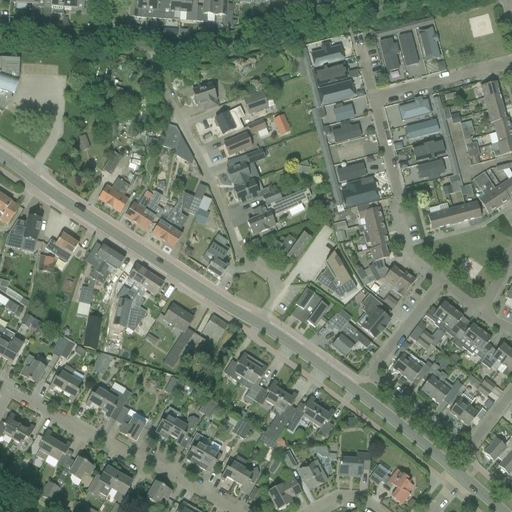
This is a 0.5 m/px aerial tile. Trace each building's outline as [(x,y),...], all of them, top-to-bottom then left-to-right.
[(10,0),(10,4),(15,4),(17,4),(17,10),(26,10),(27,4),(27,0),(10,0)] [(32,10),(38,10),(38,8),(44,9),(44,0),(27,0),(27,4),(32,5),(32,10)] [(63,15),(64,9),(64,0),(44,0),(44,9),(43,11),(50,12),(50,15),(63,15)] [(70,13),(83,14),(84,5),(84,0),(64,0),(64,9),(71,9),(70,13)] [(130,18),(146,19),(147,11),(147,0),(137,0),(137,3),(131,2),(130,18)] [(147,0),(147,11),(153,11),(152,19),(163,20),(164,4),(158,4),(158,2),(158,0),(147,0)] [(164,4),(163,20),(170,21),(170,18),(174,18),(174,13),(180,13),(181,0),(170,0),(170,5),(164,4)] [(180,21),(196,22),(196,17),(197,7),(191,6),(191,0),(181,0),(180,13),(180,19),(180,21)] [(196,17),(196,22),(207,23),(207,15),(214,16),(215,0),(203,0),(203,7),(197,7),(196,17)] [(215,0),(214,16),(221,16),(220,26),(224,26),(224,28),(231,28),(232,22),(232,12),(227,12),(227,5),(227,0),(215,0)] [(9,26),(25,28),(26,21),(20,21),(20,19),(9,18),(9,26)] [(374,34),(376,40),(434,25),(432,19),(416,23),(415,23),(396,29),(374,34)] [(127,34),(133,35),(133,25),(126,25),(125,33),(127,34)] [(431,30),(415,34),(423,65),(439,61),(435,45),(438,45),(436,37),(433,38),(431,30)] [(410,36),(396,39),(404,71),(418,67),(410,36)] [(390,41),(376,45),(385,76),(398,72),(394,58),(399,57),(396,45),(392,46),(390,41)] [(320,53),(309,55),(313,71),(342,63),(338,48),(329,50),(328,45),(318,48),(320,53)] [(301,58),(304,71),(305,71),(311,69),(305,50),(300,52),(301,58)] [(0,112),(2,114),(12,98),(11,98),(12,93),(14,94),(18,82),(16,82),(17,78),(19,78),(20,59),(0,58),(0,112)] [(301,58),(295,60),(299,78),(306,76),(304,71),(301,58)] [(129,61),(128,67),(137,69),(139,63),(129,61)] [(306,76),(310,90),(316,88),(311,69),(305,71),(304,71),(306,76)] [(321,75),(314,77),(317,89),(343,82),(340,70),(325,74),(324,71),(320,72),(321,75)] [(481,87),(484,99),(499,95),(496,83),(481,87)] [(349,84),(317,92),(321,107),(353,99),(349,84)] [(202,88),(193,91),(195,99),(193,100),(196,106),(198,106),(198,107),(203,105),(205,111),(215,108),(218,107),(215,101),(216,100),(211,85),(202,88)] [(314,110),(321,108),(316,88),(310,90),(313,103),(314,110)] [(242,99),(248,115),(274,106),(268,91),(262,93),(262,92),(242,99)] [(484,99),(487,111),(502,107),(499,95),(484,99)] [(439,98),(433,100),(435,108),(437,116),(438,119),(443,118),(444,117),(442,110),(439,98)] [(395,107),(400,124),(430,116),(426,99),(395,107)] [(333,111),(331,112),(334,124),(354,119),(351,107),(342,109),(341,106),(332,108),(333,111)] [(487,111),(490,122),(505,118),(502,107),(487,111)] [(215,120),(214,123),(216,129),(220,129),(223,136),(232,131),(235,130),(236,132),(242,129),(238,120),(244,118),(239,108),(227,113),(224,115),(215,119),(215,120)] [(313,119),(316,130),(322,128),(319,120),(325,118),(323,108),(321,108),(314,110),(311,111),(313,119)] [(451,119),(452,125),(461,123),(458,115),(450,117),(448,108),(442,110),(444,117),(443,118),(444,121),(451,119)] [(276,119),(273,120),(277,131),(280,130),(282,135),(290,132),(284,116),(276,119)] [(441,130),(443,138),(448,137),(449,137),(446,128),(444,121),(443,118),(438,119),(441,130)] [(493,123),(495,133),(511,129),(508,119),(505,120),(505,118),(490,122),(490,124),(493,123)] [(262,121),(248,127),(251,135),(257,133),(265,129),(266,129),(262,121)] [(435,122),(404,131),(407,142),(439,134),(435,122)] [(338,126),(339,131),(331,133),(334,145),(360,138),(357,127),(349,129),(348,124),(338,126)] [(161,148),(176,152),(180,135),(176,128),(168,126),(161,148)] [(316,130),(321,150),(321,149),(327,148),(324,137),(330,135),(328,127),(322,128),(316,130)] [(367,129),(366,132),(366,135),(369,136),(372,136),(374,133),(373,130),(370,128),(367,129)] [(491,146),(491,147),(496,145),(511,141),(511,134),(511,129),(495,133),(498,144),(491,146)] [(175,156),(181,160),(187,156),(190,154),(182,140),(181,138),(180,135),(176,152),(175,156)] [(224,144),(229,157),(238,153),(252,147),(247,135),(233,141),(224,144)] [(85,136),(76,139),(79,148),(88,144),(85,136)] [(135,145),(145,146),(146,137),(136,136),(135,145)] [(446,149),(448,158),(454,156),(453,152),(451,147),(449,137),(448,137),(443,138),(446,149)] [(146,148),(157,149),(159,140),(148,139),(146,148)] [(498,150),(493,152),(494,158),(507,155),(511,153),(511,141),(496,145),(498,150)] [(421,150),(410,154),(412,164),(441,156),(439,146),(431,148),(430,145),(420,148),(421,150)] [(246,156),(249,165),(265,159),(262,151),(246,156)] [(102,171),(111,176),(122,158),(114,153),(102,171)] [(323,157),(326,169),(332,167),(329,156),(323,157)] [(451,168),(453,177),(459,175),(456,167),(454,156),(448,158),(451,168)] [(477,156),(470,158),(472,165),(479,163),(477,156)] [(297,173),(308,175),(310,169),(306,161),(299,164),(297,173)] [(440,162),(415,169),(419,183),(426,181),(427,184),(437,181),(436,177),(444,175),(440,162)] [(228,175),(226,175),(229,182),(231,181),(232,184),(233,183),(235,189),(252,183),(251,182),(249,178),(251,177),(245,164),(227,172),(228,175)] [(362,166),(335,173),(338,185),(365,178),(362,166)] [(328,176),(331,188),(337,187),(334,175),(328,176)] [(446,188),(448,196),(452,195),(460,192),(460,189),(462,188),(459,175),(453,177),(448,178),(450,186),(446,188)] [(132,182),(130,185),(136,188),(140,180),(134,177),(132,182)] [(98,200),(109,207),(124,183),(118,179),(117,181),(111,190),(107,187),(98,200)] [(235,193),(233,194),(235,200),(237,199),(238,203),(241,202),(242,205),(257,199),(262,197),(266,206),(280,200),(282,199),(278,191),(270,194),(268,189),(262,191),(258,179),(253,181),(254,182),(252,183),(235,189),(233,190),(235,193)] [(371,180),(344,188),(345,192),(340,194),(345,210),(377,201),(371,180)] [(498,188),(508,202),(510,201),(509,199),(511,197),(511,187),(508,181),(498,188)] [(109,207),(120,214),(129,201),(123,198),(130,187),(124,183),(109,207)] [(491,185),(485,189),(498,208),(508,202),(498,188),(495,190),(491,185)] [(258,218),(247,223),(253,236),(259,234),(269,230),(269,229),(275,227),(272,220),(283,215),(283,214),(307,202),(306,199),(311,197),(308,189),(281,201),(280,200),(266,206),(264,207),(252,212),(252,213),(256,212),(258,218)] [(479,201),(488,215),(498,208),(485,189),(481,192),(484,197),(479,201)] [(136,224),(147,232),(155,218),(151,216),(160,201),(162,197),(154,192),(154,193),(153,197),(153,198),(150,202),(136,224)] [(146,193),(143,198),(150,202),(153,198),(153,197),(146,193)] [(333,196),(336,208),(342,206),(339,194),(333,196)] [(0,218),(0,221),(7,226),(19,208),(0,195),(0,213),(2,215),(0,218)] [(131,209),(125,217),(136,224),(150,202),(143,198),(138,207),(134,204),(131,209)] [(187,214),(195,217),(201,201),(194,198),(187,214)] [(327,202),(324,210),(331,212),(333,204),(327,202)] [(157,226),(152,235),(163,242),(177,220),(178,220),(181,215),(182,206),(178,203),(174,210),(165,224),(160,221),(157,226)] [(464,206),(468,222),(481,218),(477,203),(464,206)] [(364,220),(366,226),(382,221),(379,209),(369,211),(368,205),(356,208),(360,221),(364,220)] [(452,210),(456,225),(468,222),(464,206),(452,210)] [(199,210),(195,220),(202,222),(206,213),(199,210)] [(440,213),(444,228),(456,225),(452,210),(440,213)] [(427,216),(431,231),(444,228),(440,213),(427,216)] [(8,236),(5,247),(21,250),(23,239),(36,242),(36,240),(38,236),(37,236),(41,220),(36,219),(37,217),(31,215),(31,217),(31,218),(28,217),(26,224),(17,222),(8,236)] [(163,242),(173,249),(182,236),(179,233),(188,219),(181,215),(178,220),(177,220),(163,242)] [(363,233),(364,239),(385,233),(382,221),(366,226),(367,232),(363,233)] [(333,225),(335,233),(347,230),(345,222),(333,225)] [(343,231),(336,233),(338,243),(346,241),(343,231)] [(287,257),(294,263),(311,239),(303,233),(297,242),(288,236),(285,240),(281,238),(278,243),(274,241),(266,253),(273,258),(276,255),(282,260),(285,260),(287,257)] [(370,250),(389,245),(385,233),(364,239),(366,245),(371,244),(372,250),(370,250)] [(51,240),(45,249),(46,250),(55,256),(56,257),(67,264),(71,257),(71,256),(72,254),(78,245),(62,235),(56,244),(51,240)] [(212,262),(207,271),(220,279),(228,266),(221,262),(229,251),(223,247),(226,242),(219,238),(217,236),(208,250),(210,252),(216,256),(212,262)] [(82,288),(78,304),(90,307),(95,281),(99,275),(114,252),(104,245),(98,253),(95,258),(96,259),(100,261),(95,269),(89,277),(90,278),(88,289),(82,288)] [(389,245),(370,250),(374,263),(372,266),(376,273),(384,268),(383,260),(389,259),(386,247),(389,246),(389,245)] [(95,281),(102,285),(102,286),(110,274),(113,276),(118,269),(125,258),(114,252),(99,275),(95,281)] [(321,274),(316,282),(340,299),(344,296),(343,295),(346,294),(346,295),(356,289),(334,252),(324,265),(327,269),(322,275),(321,274)] [(45,258),(42,272),(51,274),(54,260),(53,259),(45,258)] [(131,274),(128,279),(135,284),(129,293),(136,297),(150,275),(136,266),(131,274)] [(361,281),(365,287),(375,281),(376,282),(380,280),(383,280),(394,288),(405,273),(403,275),(393,268),(390,272),(384,268),(376,273),(372,275),(361,281)] [(397,294),(402,298),(415,281),(405,273),(394,288),(395,287),(400,290),(397,294)] [(132,304),(134,305),(139,308),(144,301),(141,299),(147,291),(155,297),(158,292),(163,284),(150,275),(136,297),(132,302),(132,304)] [(1,281),(0,286),(0,291),(6,295),(9,283),(1,281)] [(307,323),(314,328),(328,308),(313,297),(314,295),(307,290),(295,306),(298,308),(294,314),(298,317),(297,319),(306,325),(307,323)] [(378,312),(382,307),(369,295),(364,301),(368,304),(362,311),(370,318),(361,328),(375,339),(380,333),(381,333),(385,328),(384,328),(390,322),(378,312)] [(385,304),(393,310),(397,304),(389,298),(388,297),(383,302),(385,304)] [(26,301),(24,300),(22,299),(19,303),(19,304),(28,309),(29,303),(26,301)] [(4,308),(14,314),(18,307),(9,301),(4,308)] [(434,326),(438,329),(442,324),(453,310),(444,303),(437,312),(432,308),(425,317),(435,324),(434,326)] [(130,312),(126,328),(133,333),(146,313),(139,308),(134,305),(131,310),(130,309),(130,312)] [(163,320),(184,333),(187,328),(193,319),(173,306),(167,315),(163,320)] [(14,314),(19,318),(24,310),(18,307),(14,314)] [(446,333),(453,339),(461,329),(457,325),(462,318),(453,310),(442,324),(438,329),(437,330),(444,336),(446,333)] [(331,347),(344,358),(363,336),(337,315),(325,325),(331,332),(334,329),(342,335),(338,339),(331,347)] [(25,318),(21,325),(23,326),(27,329),(30,325),(33,319),(27,316),(25,318)] [(207,325),(202,333),(210,338),(213,334),(220,338),(222,335),(228,326),(213,316),(207,325)] [(101,320),(88,317),(82,349),(96,351),(101,320)] [(453,339),(450,343),(458,349),(461,345),(463,346),(463,349),(466,352),(481,332),(480,332),(482,330),(474,325),(473,326),(472,325),(466,332),(461,329),(453,339)] [(0,357),(2,358),(14,338),(15,336),(10,333),(5,330),(0,338),(0,357)] [(481,332),(466,352),(472,356),(473,354),(482,361),(489,351),(485,348),(487,345),(491,340),(490,339),(491,338),(484,331),(483,333),(481,332)] [(434,340),(424,332),(420,338),(430,346),(434,340)] [(185,348),(198,356),(207,342),(194,334),(185,346),(186,346),(185,348)] [(6,365),(10,367),(15,359),(24,343),(14,338),(2,358),(8,362),(6,365)] [(426,351),(430,346),(420,338),(416,343),(426,351)] [(54,354),(60,357),(68,343),(63,340),(54,354)] [(178,341),(167,358),(176,364),(179,360),(181,361),(183,356),(185,348),(186,346),(185,346),(178,341)] [(60,357),(66,361),(74,347),(68,343),(60,357)] [(480,363),(490,371),(497,362),(501,365),(511,352),(502,344),(496,352),(491,349),(489,351),(482,361),(480,363)] [(185,348),(183,356),(186,358),(187,357),(194,362),(198,356),(185,348)] [(398,361),(392,369),(401,376),(415,359),(401,348),(393,357),(398,361)] [(503,373),(507,377),(511,371),(511,352),(501,365),(497,371),(502,375),(503,373)] [(231,380),(241,385),(244,380),(256,362),(244,354),(237,365),(232,362),(224,374),(232,379),(231,380)] [(24,367),(19,375),(33,383),(35,379),(39,381),(41,377),(46,369),(40,365),(35,362),(36,360),(29,356),(22,366),(24,367)] [(100,356),(91,370),(97,373),(101,366),(105,360),(100,356)] [(415,359),(401,376),(411,384),(417,376),(421,380),(429,370),(415,359)] [(105,360),(101,366),(107,370),(108,367),(111,363),(105,360)] [(244,380),(253,386),(258,379),(260,380),(267,369),(256,362),(244,380)] [(420,391),(430,399),(443,381),(446,377),(441,373),(440,375),(436,372),(439,368),(434,364),(432,366),(429,370),(421,380),(426,384),(420,391)] [(55,388),(63,393),(74,372),(75,371),(65,366),(57,380),(55,378),(53,381),(48,390),(52,392),(55,388)] [(68,401),(72,404),(77,395),(79,392),(76,391),(81,383),(80,383),(83,377),(74,372),(63,393),(70,397),(68,401)] [(471,386),(475,381),(470,376),(465,382),(471,386)] [(164,392),(170,395),(178,382),(172,378),(164,392)] [(481,385),(491,393),(495,387),(485,380),(481,385)] [(260,392),(254,402),(259,405),(262,400),(265,402),(274,407),(283,393),(275,388),(278,384),(274,381),(268,390),(267,392),(266,392),(264,395),(260,392)] [(170,395),(175,399),(183,385),(178,382),(170,395)] [(440,385),(430,399),(439,406),(445,398),(450,402),(461,388),(462,387),(457,383),(453,388),(448,384),(445,389),(440,385)] [(477,391),(486,399),(491,393),(481,385),(477,391)] [(243,401),(251,406),(254,402),(260,392),(262,389),(256,386),(251,395),(248,393),(244,399),(243,401)] [(91,404),(99,409),(109,393),(101,388),(100,390),(98,389),(94,396),(91,395),(89,398),(84,406),(89,409),(91,404)] [(458,421),(474,400),(465,393),(463,396),(461,394),(464,390),(461,388),(450,402),(455,405),(449,413),(458,421)] [(104,418),(109,420),(114,412),(115,409),(117,407),(122,410),(131,394),(125,391),(122,396),(119,394),(111,389),(109,393),(99,409),(107,414),(104,418)] [(265,435),(276,442),(287,423),(295,410),(291,407),(297,396),(293,394),(291,398),(283,393),(274,407),(271,412),(277,416),(265,435)] [(295,410),(287,423),(296,429),(302,418),(311,424),(320,409),(312,404),(315,400),(311,398),(304,408),(299,405),(295,410)] [(198,413),(204,417),(212,403),(206,399),(198,413)] [(204,417),(209,420),(217,406),(212,403),(204,417)] [(458,421),(468,428),(481,410),(477,407),(473,411),(469,407),(458,421)] [(320,409),(311,424),(321,430),(323,426),(325,428),(327,424),(329,422),(330,420),(334,412),(330,410),(328,414),(320,409)] [(161,422),(155,433),(167,440),(169,436),(178,422),(169,416),(170,414),(166,411),(159,422),(160,422),(161,422)] [(4,436),(12,440),(20,426),(12,421),(15,417),(10,414),(5,424),(1,422),(0,424),(0,438),(3,437),(4,436)] [(123,425),(118,433),(131,441),(134,436),(138,438),(140,434),(145,426),(127,416),(126,415),(121,423),(123,424),(123,425)] [(175,445),(179,447),(184,439),(185,436),(187,437),(190,430),(193,430),(198,421),(193,417),(188,419),(185,426),(178,422),(169,436),(177,441),(175,445)] [(232,434),(238,438),(246,424),(242,421),(240,420),(232,434)] [(238,438),(243,441),(251,427),(246,424),(238,438)] [(20,447),(23,452),(27,449),(33,440),(29,438),(35,428),(30,426),(28,430),(20,426),(12,440),(21,446),(20,447)] [(36,457),(45,462),(48,457),(57,442),(49,438),(51,433),(47,431),(42,440),(40,443),(43,444),(39,451),(36,457)] [(319,431),(316,434),(324,440),(327,436),(319,431)] [(185,460),(197,467),(208,448),(200,443),(202,438),(196,434),(189,447),(192,449),(185,460)] [(492,434),(487,439),(492,443),(496,438),(492,434)] [(263,435),(258,442),(275,452),(277,448),(275,442),(263,435)] [(490,459),(493,462),(499,456),(504,460),(511,453),(511,451),(511,437),(504,446),(496,439),(483,453),(486,456),(486,457),(489,460),(490,459)] [(48,457),(57,462),(62,455),(64,457),(71,445),(67,443),(64,447),(57,442),(48,457)] [(208,448),(197,467),(209,474),(214,466),(216,463),(217,464),(221,456),(220,455),(218,454),(209,448),(208,448)] [(327,452),(326,448),(314,448),(315,450),(317,455),(318,456),(322,459),(328,459),(329,459),(328,455),(327,452)] [(285,464),(294,480),(294,479),(290,472),(297,468),(289,452),(282,456),(286,464),(285,464)] [(504,460),(498,466),(501,469),(500,470),(504,474),(505,473),(508,476),(511,471),(511,453),(504,460)] [(339,477),(361,478),(361,470),(369,471),(370,456),(356,455),(356,461),(340,460),(339,477)] [(234,483),(243,468),(246,462),(237,457),(234,463),(230,461),(225,469),(226,469),(220,480),(224,483),(226,478),(234,483)] [(73,467),(68,475),(81,482),(85,474),(90,477),(95,468),(81,460),(78,464),(75,463),(73,467)] [(298,472),(309,491),(326,482),(316,462),(298,472)] [(4,481),(9,484),(20,466),(14,463),(11,468),(6,477),(4,481)] [(9,484),(15,487),(17,483),(25,469),(20,466),(9,484)] [(99,494),(106,498),(111,489),(119,475),(107,468),(102,477),(98,484),(93,481),(87,491),(97,497),(99,494)] [(240,492),(244,494),(249,486),(250,483),(252,484),(254,484),(259,475),(257,469),(251,470),(250,473),(243,468),(234,483),(242,488),(240,492)] [(410,481),(397,470),(390,479),(377,469),(372,475),(382,482),(381,483),(385,486),(388,482),(397,489),(391,497),(401,506),(410,495),(408,493),(413,487),(409,484),(410,481)] [(119,475),(111,489),(118,493),(114,499),(114,500),(119,503),(123,496),(126,491),(132,482),(119,475)] [(372,475),(368,480),(377,487),(381,483),(382,482),(372,475)] [(267,493),(277,511),(278,510),(280,510),(284,508),(285,506),(291,503),(289,499),(301,493),(296,483),(294,480),(282,486),(267,493)] [(23,483),(20,490),(27,494),(31,487),(23,483)] [(41,497),(46,500),(54,486),(48,483),(46,488),(41,497)] [(150,492),(146,499),(158,506),(162,498),(167,501),(172,492),(158,484),(156,488),(153,486),(151,490),(150,492)] [(44,504),(50,508),(52,503),(57,495),(60,489),(54,486),(46,500),(44,504)] [(256,489),(250,500),(255,503),(262,492),(256,489)] [(192,511),(194,510),(187,505),(183,503),(177,511),(192,511)]
